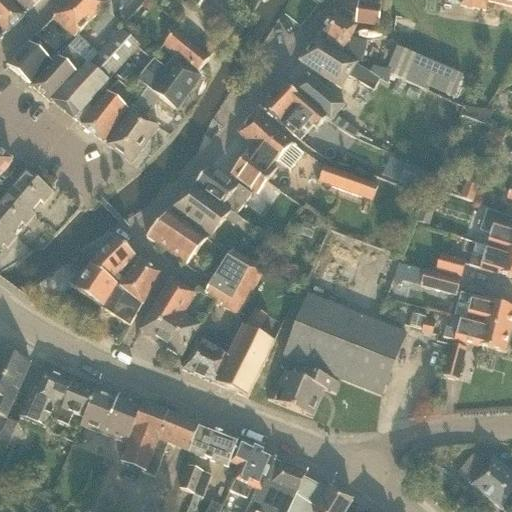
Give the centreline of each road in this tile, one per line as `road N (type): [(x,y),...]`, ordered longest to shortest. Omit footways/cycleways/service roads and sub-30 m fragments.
road 1 (secondary): [(365,476),(111,370),(0,307)]
road 2 (residential): [(129,238),(335,2),(351,0)]
road 3 (unclassified): [(365,476),(384,452),(413,436),(511,428)]
